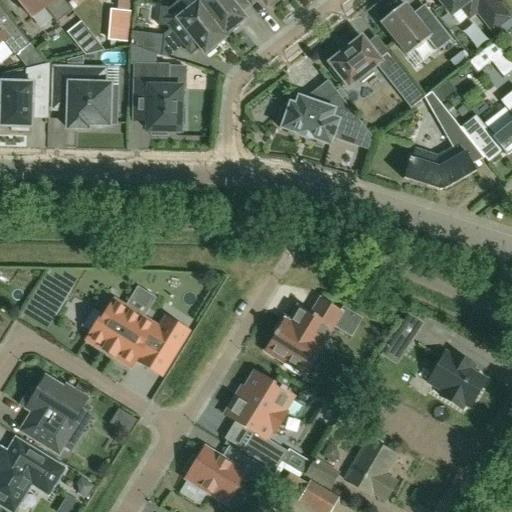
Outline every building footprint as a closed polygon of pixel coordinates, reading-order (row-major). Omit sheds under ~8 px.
[(11,0),(18,9),(21,7),(31,19),(44,9),(56,24),(72,11),(63,0),(11,0)] [(129,11),(130,1),(123,0),(118,0),(117,9),(129,11)] [(225,38),(198,4),(197,4),(196,3),(197,2),(195,0),(175,0),(177,4),(170,9),(161,8),(158,26),(167,27),(180,44),(190,36),(206,57),(217,48),(216,46),(225,38)] [(250,7),(244,0),(199,0),(197,2),(196,3),(197,4),(198,4),(225,38),(226,38),(236,29),(235,27),(244,19),(241,15),(250,7)] [(438,0),(451,16),(461,8),(465,13),(468,13),(474,8),(492,32),(496,28),(497,28),(509,18),(494,0),(438,0)] [(420,26),(404,5),(380,23),(407,57),(428,40),(436,51),(450,40),(431,17),(420,26)] [(0,43),(2,42),(14,57),(30,44),(0,6),(0,43)] [(128,13),(111,11),(108,40),(125,42),(128,13)] [(497,28),(496,28),(503,36),(511,28),(511,16),(509,18),(497,28)] [(103,50),(91,36),(77,47),(84,56),(103,50)] [(331,68),(328,70),(342,88),(346,85),(348,89),(359,81),(361,84),(373,74),(371,71),(378,65),(395,87),(412,108),(425,98),(408,77),(386,49),(376,57),(361,38),(329,64),(331,68)] [(503,53),(495,42),(468,63),(477,74),(490,64),(503,53)] [(139,48),(131,45),(131,56),(139,56),(139,48)] [(37,56),(30,48),(22,54),(29,63),(37,56)] [(468,60),(461,52),(449,61),(456,69),(468,60)] [(511,72),(511,63),(503,53),(490,64),(503,79),(511,72)] [(48,102),(49,65),(25,70),(25,84),(0,84),(0,90),(0,127),(11,128),(11,132),(28,132),(28,129),(31,129),(31,102),(48,102)] [(134,101),(134,122),(147,122),(147,132),(151,132),(150,136),(166,137),(167,132),(179,133),(180,126),(184,126),(184,110),(180,110),(180,89),(167,88),(167,67),(135,66),(134,101)] [(104,71),(54,69),(53,105),(68,106),(67,130),(87,130),(87,126),(108,127),(108,125),(115,125),(116,108),(109,108),(109,86),(103,86),(104,71)] [(284,107),(278,124),(282,125),(280,130),(330,147),(335,134),(355,141),(361,124),(341,99),(335,92),(327,82),(306,100),(298,98),(295,106),(289,104),(288,108),(284,107)] [(339,88),(335,92),(341,99),(345,96),(339,88)] [(511,92),(499,102),(511,117),(511,122),(493,138),(476,116),(459,129),(474,147),(489,166),(504,154),(507,157),(511,152),(511,92)] [(476,173),(464,153),(474,147),(459,129),(444,110),(436,115),(455,147),(437,157),(414,150),(411,160),(410,159),(403,180),(437,191),(445,190),(476,173)] [(322,344),(341,313),(320,300),(311,315),(298,307),(288,323),(284,320),(264,352),(284,364),(282,368),(298,378),(300,375),(305,377),(325,345),(322,344)] [(165,319),(159,329),(113,301),(108,310),(106,308),(102,315),(92,309),(81,327),(91,334),(86,341),(103,351),(114,358),(131,368),(137,358),(142,360),(152,344),(173,356),(188,333),(165,319)] [(406,320),(396,336),(409,344),(419,328),(406,320)] [(449,360),(444,357),(428,383),(443,392),(440,397),(461,410),(464,405),(469,408),(485,382),(470,373),(473,367),(452,355),(449,360)] [(291,399),(292,398),(285,393),(286,391),(281,388),(280,390),(254,374),(240,397),(237,396),(225,416),(253,434),(242,452),(275,472),(287,453),(266,440),(271,432),(273,434),(285,414),(283,413),(291,399)] [(26,408),(25,409),(32,413),(20,432),(58,455),(74,430),(70,428),(87,400),(65,386),(63,389),(44,378),(34,394),(30,391),(21,405),(26,408)] [(136,421),(118,410),(109,424),(127,435),(136,421)] [(0,505),(10,511),(13,511),(31,485),(48,496),(64,470),(15,440),(7,454),(0,450),(0,449),(0,505)] [(369,441),(345,481),(371,497),(373,493),(385,500),(395,483),(383,476),(395,456),(369,441)] [(231,465),(204,449),(197,460),(192,457),(183,472),(188,475),(185,479),(226,505),(241,481),(247,484),(249,480),(264,489),(273,475),(239,454),(231,465)] [(338,474),(315,461),(307,475),(330,489),(338,474)] [(93,486),(81,478),(77,484),(79,494),(85,498),(93,486)] [(330,511),(337,500),(310,483),(300,501),(319,511),(330,511)]
